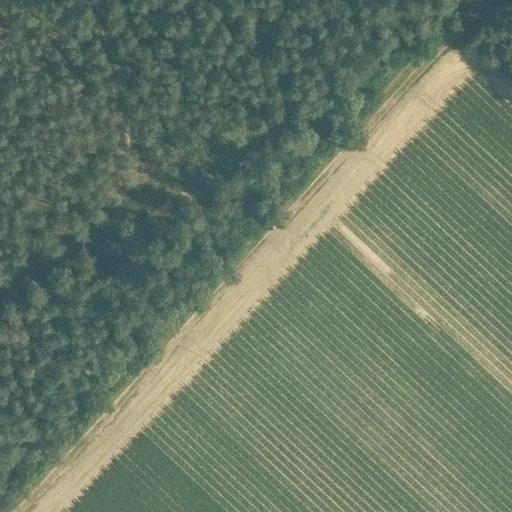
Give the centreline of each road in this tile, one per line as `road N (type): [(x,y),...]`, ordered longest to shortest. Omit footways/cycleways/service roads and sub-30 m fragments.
road 1 (track): [(7,511),(452,33),(493,0)]
road 2 (track): [(0,282),(350,91)]
